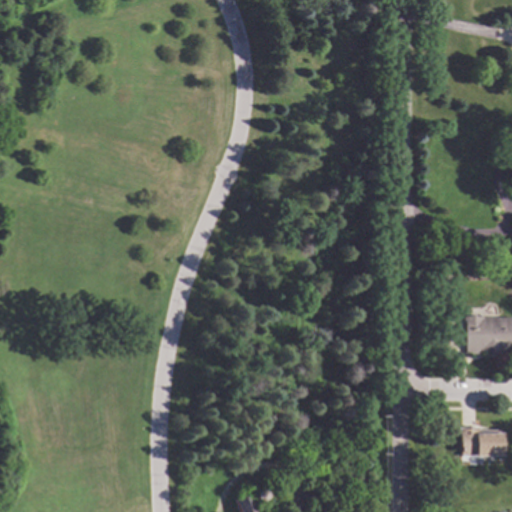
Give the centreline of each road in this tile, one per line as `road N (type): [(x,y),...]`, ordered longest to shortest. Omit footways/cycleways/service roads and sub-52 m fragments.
road 1 (residential): [(158,511),(158,410),(173,318),(243,105),(239,53),(221,0)]
road 2 (tertiary): [(404,0),(399,511)]
